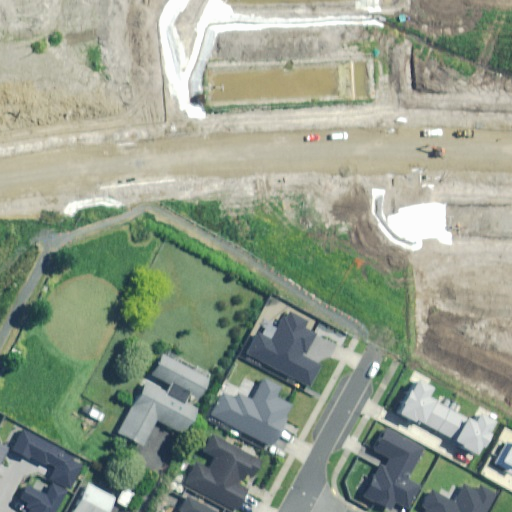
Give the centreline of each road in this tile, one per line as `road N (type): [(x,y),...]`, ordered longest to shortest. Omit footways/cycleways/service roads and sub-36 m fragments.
road 1 (secondary): [(0,181),(179,159),(371,149)]
road 2 (residential): [(302,491),(374,347),(371,149)]
road 3 (secondary): [(371,149),(511,152)]
